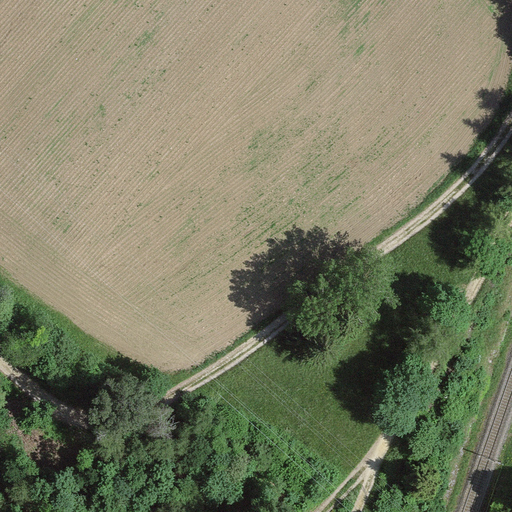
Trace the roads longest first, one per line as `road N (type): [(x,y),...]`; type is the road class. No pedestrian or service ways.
road 1 (track): [(511,125),(430,216),(253,350),(163,404),(113,424),(86,421),(59,410),(0,359)]
road 2 (track): [(511,218),(420,387),(371,511)]
